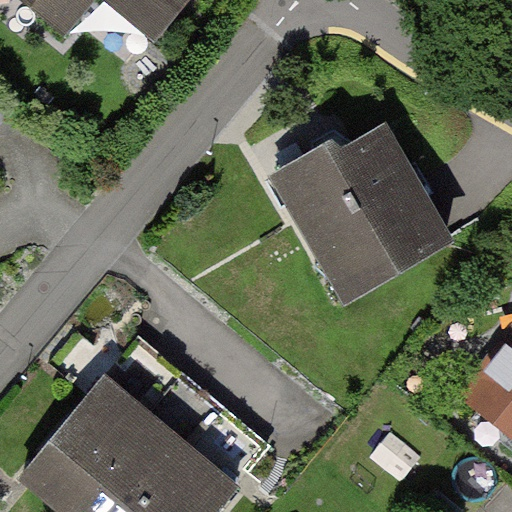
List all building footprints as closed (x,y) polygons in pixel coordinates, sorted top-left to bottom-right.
[(94,0),(19,0),(57,37),(94,0)] [(440,238),(372,116),(270,173),(338,295),(440,238)] [(511,341),(467,397),(511,432),(511,341)] [(64,511),(153,411),(109,373),(20,473),(64,511)] [(142,511),(197,450),(153,411),(64,511),(142,511)] [(221,511),(242,489),(197,450),(142,511),(221,511)]
